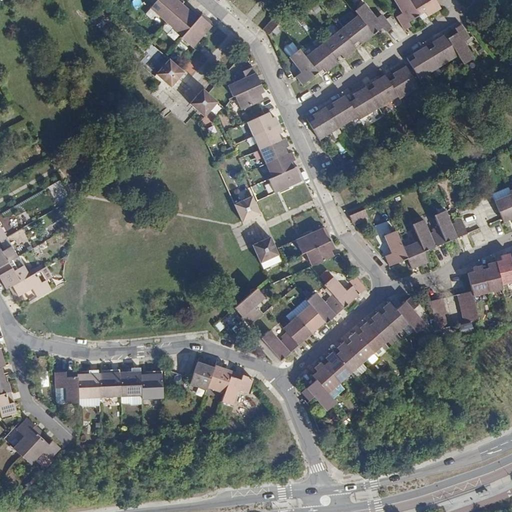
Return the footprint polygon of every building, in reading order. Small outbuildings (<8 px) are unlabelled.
[(166,23),(182,5),(176,0),(157,0),(150,8),(156,14),(166,23)] [(393,0),(402,14),(396,17),(401,25),(404,30),(411,27),(408,23),(419,16),(408,0),(393,0)] [(408,0),(419,16),(425,13),(427,17),(440,9),(434,0),(408,0)] [(364,4),(354,11),(358,16),(373,35),(382,28),(385,31),(391,27),(386,20),(381,15),(376,18),(364,4)] [(198,19),(182,5),(166,23),(172,28),(182,37),(198,19)] [(156,14),(150,8),(146,13),(151,18),(156,14)] [(358,16),(354,11),(349,16),(352,21),(358,16)] [(202,14),(198,19),(182,37),(181,38),(192,48),(213,25),(202,14)] [(352,21),(340,30),(352,45),(358,41),(361,44),(373,35),(358,16),(352,21)] [(274,17),(263,30),(268,35),(272,31),(276,27),(279,23),(274,17)] [(172,28),(166,23),(162,28),(167,33),(172,28)] [(340,30),(337,25),(331,30),(334,35),(340,30)] [(461,62),(463,65),(467,63),(474,59),(464,43),(470,38),(461,25),(455,29),(457,33),(448,39),(455,52),(458,56),(461,62)] [(334,35),(323,43),(335,58),(341,54),(344,58),(356,49),(352,45),(340,30),(334,35)] [(435,47),(428,51),(438,68),(451,60),(458,56),(455,52),(448,39),(445,35),(432,43),(435,47)] [(323,43),(319,38),(313,43),(316,48),(323,43)] [(305,57),(299,50),(298,50),(292,42),(283,48),(290,57),(289,58),(301,73),(296,77),(302,85),(317,73),(305,57)] [(323,43),(316,48),(305,57),(317,73),(323,69),(326,72),(338,62),(335,58),(323,43)] [(428,51),(426,47),(413,55),(415,59),(409,63),(419,79),(432,72),(438,68),(428,51)] [(455,66),(461,62),(458,56),(451,60),(455,66)] [(474,59),(467,63),(470,70),(477,65),(474,59)] [(171,88),(184,73),(169,60),(156,75),(171,88)] [(395,79),(389,83),(398,97),(399,99),(412,92),(419,88),(406,67),(393,74),(395,79)] [(235,96),(260,85),(253,68),(242,72),(245,78),(228,86),(233,97),(235,96)] [(435,77),(442,74),(438,68),(432,72),(435,77)] [(375,88),(368,92),(378,108),(391,101),(398,97),(389,83),(385,76),(372,83),(375,88)] [(264,93),(260,85),(235,96),(238,103),(242,110),(263,101),(260,95),(264,93)] [(355,99),(349,103),(358,117),(359,119),(372,112),(378,108),(368,92),(366,87),(353,95),(355,99)] [(422,94),(419,88),(412,92),(415,98),(422,94)] [(190,104),(197,112),(203,117),(204,117),(211,109),(217,102),(203,89),(190,104)] [(238,103),(235,96),(233,97),(229,99),(230,102),(232,106),(238,103)] [(334,108),(328,112),(338,128),(351,121),(358,117),(349,103),(345,96),(332,104),(334,108)] [(399,99),(398,97),(391,101),(394,106),(401,102),(399,99)] [(217,102),(211,109),(216,114),(223,107),(217,102)] [(315,120),(309,124),(319,140),(332,132),(338,128),(328,112),(326,108),(312,116),(315,120)] [(375,118),(382,114),(378,108),(372,112),(375,118)] [(251,130),(253,136),(278,124),(275,117),(272,119),(269,113),(247,122),(251,130)] [(359,119),(358,117),(351,121),(355,126),(361,123),(359,119)] [(282,133),(278,124),(253,136),(257,143),(260,150),(281,141),(278,134),(282,133)] [(338,128),(332,132),(335,138),(342,134),(338,128)] [(245,132),(247,138),(253,136),(251,130),(245,132)] [(247,138),(250,146),(257,143),(253,136),(247,138)] [(288,147),(285,139),(281,141),(260,150),(263,157),(266,164),(287,154),(285,149),(288,147)] [(260,150),(253,153),(257,160),(263,157),(260,150)] [(272,177),(293,168),(291,163),(295,161),(291,152),(287,154),(266,164),(269,171),(272,177)] [(266,164),(259,166),(263,174),(269,171),(266,164)] [(275,193),(303,180),(297,166),(293,168),(272,177),(268,179),(272,187),(275,193)] [(61,180),(48,188),(58,205),(71,196),(61,180)] [(266,190),(268,196),(275,193),(272,187),(266,190)] [(492,195),(495,201),(511,194),(510,191),(509,188),(492,195)] [(245,201),(252,198),(250,191),(242,195),(245,201)] [(511,196),(511,194),(495,201),(504,222),(511,218),(511,196)] [(245,201),(235,205),(243,223),(261,215),(255,202),(252,198),(245,201)] [(365,209),(350,216),(353,223),(368,217),(365,209)] [(445,243),(467,234),(461,218),(454,220),(455,223),(452,225),(446,211),(434,215),(439,227),(445,243)] [(424,252),(445,243),(439,227),(432,229),(433,232),(429,234),(424,220),(412,224),(417,235),(420,242),(424,252)] [(325,228),(297,240),(300,248),(302,254),(306,252),(331,241),(325,228)] [(392,253),(386,256),(390,266),(408,259),(403,248),(396,231),(385,236),(388,243),(392,253)] [(420,242),(417,235),(410,238),(413,244),(420,242)] [(253,246),(261,264),(279,256),(271,238),(253,246)] [(300,248),(297,240),(290,244),(293,250),(300,248)] [(312,266),(333,257),(331,251),(335,249),(331,241),(306,252),(310,260),(312,266)] [(403,248),(408,259),(412,269),(428,262),(424,252),(420,242),(413,244),(403,248)] [(381,246),(386,256),(392,253),(388,243),(381,246)] [(0,249),(0,266),(8,262),(17,257),(11,247),(2,252),(0,249)] [(303,263),(310,260),(306,252),(302,254),(300,255),(303,263)] [(496,262),(501,285),(508,283),(511,282),(511,262),(510,254),(501,256),(502,260),(496,262)] [(282,262),(279,256),(261,264),(264,270),(282,262)] [(338,256),(333,259),(338,265),(343,261),(338,256)] [(8,262),(0,266),(0,277),(6,289),(10,288),(30,276),(28,273),(23,266),(14,271),(8,262)] [(482,270),(488,293),(495,291),(502,290),(501,285),(496,262),(487,264),(488,269),(482,270)] [(468,274),(472,291),(474,297),(480,295),(488,293),(482,270),(481,264),(472,268),(473,272),(468,274)] [(30,276),(10,288),(15,297),(32,288),(37,297),(51,290),(45,281),(41,283),(35,273),(33,274),(30,276)] [(366,289),(355,277),(350,282),(360,294),(366,289)] [(333,278),(324,286),(332,295),(344,308),(358,296),(351,287),(346,292),(333,278)] [(265,299),(257,289),(235,308),(250,326),(263,315),(258,309),(256,311),(254,308),(265,299)] [(472,291),(457,295),(459,302),(474,298),(474,297),(472,291)] [(344,308),(332,295),(327,300),(329,303),(326,305),(316,294),(307,301),(311,305),(326,323),(344,308)] [(411,298),(396,311),(408,324),(412,329),(416,333),(425,324),(413,310),(418,305),(411,298)] [(474,298),(459,302),(461,310),(476,306),(474,298)] [(444,306),(443,299),(428,302),(430,309),(444,306)] [(307,301),(306,300),(300,305),(305,311),(311,305),(307,301)] [(396,311),(389,303),(383,308),(386,312),(381,316),(396,334),(403,328),(408,324),(396,311)] [(305,311),(297,317),(312,334),(326,323),(311,305),(305,311)] [(446,313),(444,306),(430,309),(432,317),(446,313)] [(476,306),(461,310),(463,317),(477,314),(476,306)] [(231,312),(215,325),(221,333),(237,319),(231,312)] [(297,317),(292,312),(287,317),(291,323),(297,317)] [(374,322),(369,326),(385,344),(391,339),(396,334),(381,316),(378,313),(372,318),(374,322)] [(448,321),(446,313),(432,317),(434,324),(448,321)] [(463,317),(465,324),(472,322),(479,320),(477,314),(463,317)] [(297,317),(291,323),(287,326),(284,328),(287,333),(299,346),(312,334),(297,317)] [(448,321),(434,324),(436,331),(450,328),(448,321)] [(465,324),(457,326),(461,339),(476,335),(472,322),(465,324)] [(363,331),(358,336),(374,354),(380,348),(385,344),(369,326),(367,323),(360,328),(363,331)] [(407,333),(412,329),(408,324),(403,328),(407,333)] [(271,330),(261,339),(281,361),(283,360),(299,346),(287,333),(281,338),(283,340),(281,342),(271,330)] [(352,342),(347,346),(362,364),(368,359),(374,354),(358,336),(355,333),(348,339),(352,342)] [(395,343),(401,339),(396,334),(391,339),(395,343)] [(340,352),(335,356),(351,374),(357,368),(362,364),(347,346),(344,343),(337,349),(340,352)] [(390,349),(385,344),(380,348),(384,353),(390,349)] [(0,349),(0,367),(1,367),(10,364),(9,362),(5,363),(0,349)] [(329,361),(324,366),(340,384),(345,378),(351,374),(335,356),(332,353),(326,358),(329,361)] [(378,358),(374,354),(368,359),(372,363),(378,358)] [(207,388),(214,368),(201,363),(202,359),(199,358),(192,378),(190,385),(200,388),(206,391),(207,388)] [(224,394),(232,371),(218,367),(220,362),(217,361),(214,368),(207,388),(224,394)] [(317,372),(312,376),(317,381),(328,394),(334,388),(340,384),(324,366),(321,363),(315,368),(317,372)] [(367,369),(362,364),(357,368),(361,374),(367,369)] [(0,367),(0,394),(11,392),(6,376),(9,375),(9,372),(3,373),(1,367),(0,367)] [(77,371),(55,372),(56,388),(66,388),(67,404),(79,404),(79,399),(78,374),(77,371)] [(247,394),(253,379),(232,371),(224,394),(222,401),(221,402),(232,406),(238,392),(247,394)] [(120,397),(128,397),(142,397),(141,374),(141,372),(119,373),(120,397)] [(107,398),(120,397),(119,373),(98,374),(100,398),(107,398)] [(79,399),(100,398),(98,374),(78,374),(79,399)] [(150,399),(163,399),(162,374),(141,374),(142,397),(142,400),(150,399)] [(355,379),(351,374),(345,378),(350,383),(355,379)] [(327,411),(336,403),(328,394),(317,381),(302,393),(309,401),(315,397),(327,411)] [(344,389),(340,384),(334,388),(339,394),(344,389)] [(66,388),(56,388),(56,404),(67,404),(66,388)] [(205,394),(206,391),(200,388),(197,395),(204,397),(205,394)] [(205,394),(222,401),(224,394),(207,388),(206,391),(205,394)] [(0,410),(2,417),(17,413),(11,392),(0,394),(0,410)] [(14,448),(22,457),(44,433),(27,418),(16,430),(24,437),(14,448)] [(44,433),(22,457),(31,465),(42,453),(49,460),(61,448),(44,433)]
